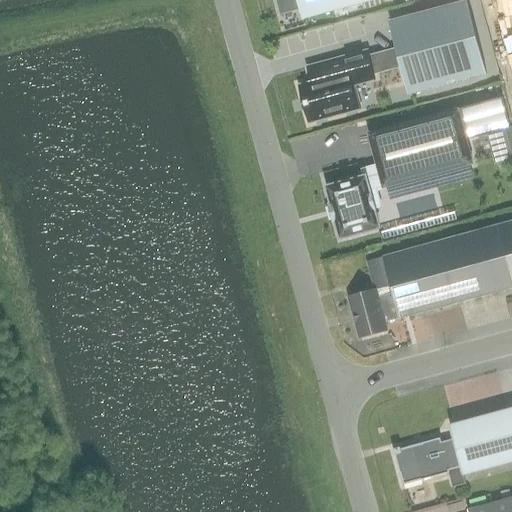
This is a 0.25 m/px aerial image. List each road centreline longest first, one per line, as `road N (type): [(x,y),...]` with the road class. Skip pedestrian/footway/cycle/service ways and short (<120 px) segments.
road 1 (unclassified): [(332,393),(221,0)]
road 2 (unclassified): [(332,393),(511,342)]
road 3 (unclassified): [(363,511),(332,393)]
